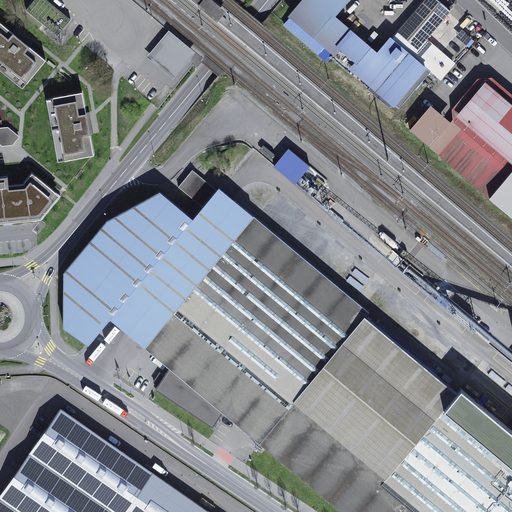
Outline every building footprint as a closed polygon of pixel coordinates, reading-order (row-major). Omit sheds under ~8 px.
[(71,20),(46,0),(34,0),(26,10),(57,36),(71,20)] [(217,23),(226,12),(211,0),(203,0),(198,7),(217,23)] [(332,17),(346,0),(305,0),(291,16),(334,52),(330,57),(350,74),(354,69),(372,85),(368,90),(390,108),(394,104),(399,109),(431,72),(392,39),(378,56),(332,17)] [(437,0),(425,0),(392,39),(431,72),(439,79),(453,63),(440,51),(426,40),(451,11),(437,0)] [(27,83),(46,60),(0,22),(0,60),(27,83)] [(147,58),(173,80),(196,53),(169,31),(147,58)] [(0,69),(22,88),(27,83),(0,60),(0,69)] [(486,85),(511,107),(511,94),(492,77),(478,79),(452,109),(453,120),(445,129),(454,137),(467,122),(460,115),(486,85)] [(460,115),(467,122),(454,137),(452,139),(502,181),(488,197),(511,217),(511,107),(486,85),(460,115)] [(65,161),(94,155),(82,92),(53,98),(65,160),(65,161)] [(58,161),(65,160),(53,98),(46,99),(58,161)] [(439,155),(452,139),(454,137),(445,129),(424,112),(409,130),(439,155)] [(0,128),(0,144),(2,146),(12,145),(19,137),(8,128),(0,128)] [(452,139),(439,155),(488,197),(502,181),(452,139)] [(274,166),(295,184),(296,183),(301,177),(310,166),(289,148),(274,166)] [(511,511),(511,430),(460,388),(457,392),(366,316),(369,312),(228,195),(219,187),(217,190),(192,170),(185,179),(178,187),(202,207),(193,219),(160,192),(106,220),(64,272),(64,327),(88,344),(110,318),(131,336),(170,368),(164,376),(160,373),(155,380),(160,383),(155,389),(213,427),(223,412),(343,511),(511,511)] [(8,177),(0,177),(0,224),(5,224),(11,223),(30,221),(31,224),(39,223),(39,220),(41,220),(61,196),(32,172),(24,182),(25,182),(28,185),(25,188),(9,189),(8,185),(8,177)] [(296,183),(313,197),(319,191),(301,177),(296,183)] [(452,314),(468,327),(474,319),(459,306),(452,314)] [(209,511),(153,472),(124,511),(209,511)]
